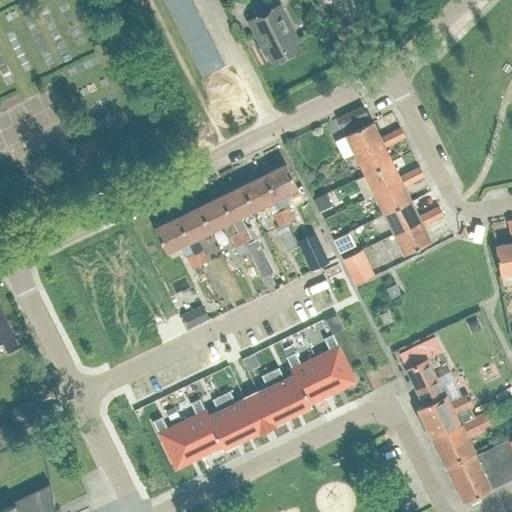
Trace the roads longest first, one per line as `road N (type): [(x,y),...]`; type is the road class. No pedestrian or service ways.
road 1 (residential): [(443,511),(388,402),(159,511)]
road 2 (unclassified): [(8,259),(273,130)]
road 3 (residential): [(75,395),(320,278)]
road 4 (residential): [(511,203),(471,209),(452,200),(389,73)]
road 5 (unclassified): [(75,395),(8,259)]
road 6 (residential): [(208,0),(273,130)]
road 7 (unclassified): [(273,130),(389,73)]
road 8 (unclassified): [(129,511),(75,395)]
